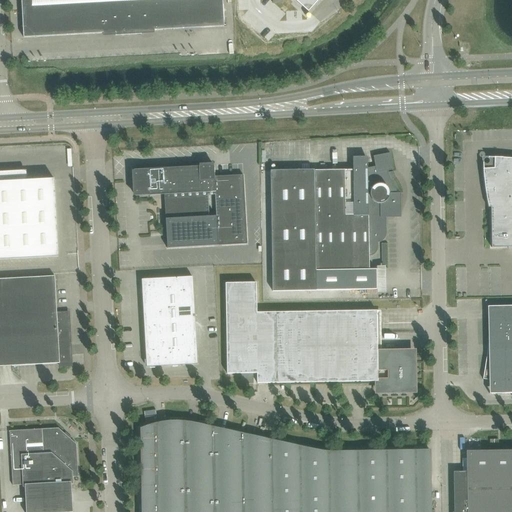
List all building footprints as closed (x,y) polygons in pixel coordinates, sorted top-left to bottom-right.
[(154,33),(154,30),(224,26),(222,0),(21,0),(24,38),(103,33),(104,36),(154,33)] [(295,0),(308,12),(318,0),(295,0)] [(393,170),(390,153),(373,156),(375,167),(368,168),(367,161),(353,161),(353,170),(314,171),(314,170),(271,171),(272,291),(377,290),(376,269),(369,270),(369,256),(370,256),(371,256),(373,255),(374,255),(374,254),(375,253),(376,252),(377,251),(377,250),(377,249),(378,248),(378,243),(379,242),(380,242),(381,242),(382,241),(383,241),(384,240),(384,239),(385,238),(385,237),(386,236),(386,235),(386,234),(386,215),(401,215),(401,193),(399,193),(398,188),(396,183),(393,179),(392,178),(390,171),(393,170)] [(488,208),(489,207),(491,207),(511,207),(511,158),(511,159),(506,158),(500,158),(494,158),(494,161),(493,161),(492,162),(492,163),(492,164),(492,165),(493,165),(493,166),(494,166),(494,168),(483,169),(483,175),(484,180),(485,186),(485,191),(486,197),(487,202),(488,208)] [(214,177),(214,166),(134,170),(135,196),(164,195),(167,248),(247,244),(243,175),(214,177)] [(0,259),(58,256),(54,179),(0,182),(0,259)] [(511,207),(491,207),(491,247),(511,247),(511,207)] [(57,314),(55,276),(0,279),(0,366),(59,363),(59,366),(71,365),(70,355),(68,355),(68,347),(70,345),(68,313),(57,314)] [(164,308),(194,306),(192,277),(177,278),(178,293),(163,293),(164,308)] [(163,293),(178,293),(177,278),(162,279),(163,293)] [(143,295),(163,293),(162,279),(142,280),(143,295)] [(257,313),(256,283),(225,283),(227,374),(257,373),(257,383),(377,381),(377,388),(381,391),(409,391),(412,388),(411,355),(408,352),(377,353),(377,311),(276,312),(257,313)] [(143,309),(164,308),(163,293),(143,295),(143,309)] [(511,349),(511,305),(488,306),(488,307),(499,307),(499,317),(493,317),(487,350),(511,349)] [(165,322),(195,321),(194,306),(164,308),(165,322)] [(144,323),(165,322),(164,308),(143,309),(144,323)] [(165,337),(196,335),(195,321),(165,322),(165,337)] [(145,338),(165,337),(165,322),(144,323),(145,338)] [(166,351),(181,350),(196,349),(196,335),(165,337),(166,351)] [(146,352),(166,351),(165,337),(145,338),(146,352)] [(182,365),(197,364),(196,349),(181,350),(182,365)] [(489,394),(511,393),(511,349),(487,350),(483,379),(500,382),(500,393),(489,393),(489,394)] [(147,367),(182,365),(181,350),(166,351),(146,352),(147,367)] [(180,511),(179,422),(176,422),(172,422),(169,422),(165,422),(161,423),(158,424),(154,424),(151,425),(147,427),(144,428),(140,429),(141,511),(180,511)] [(213,511),(214,428),(192,423),(189,423),(186,422),(183,422),(179,422),(180,511),(213,511)] [(72,511),(71,485),(73,484),(73,477),(78,477),(76,445),(58,428),(10,431),(13,485),(23,485),(23,487),(25,487),(26,511),(72,511)] [(252,511),(251,436),(214,428),(213,511),(252,511)] [(284,511),(283,443),(251,436),(252,511),(284,511)] [(314,450),(283,443),(284,511),(327,511),(327,452),(322,451),(314,450)] [(327,452),(327,511),(430,511),(430,451),(327,452)] [(453,511),(511,511),(511,452),(472,453),(472,458),(470,458),(470,472),(453,472),(453,511)]
